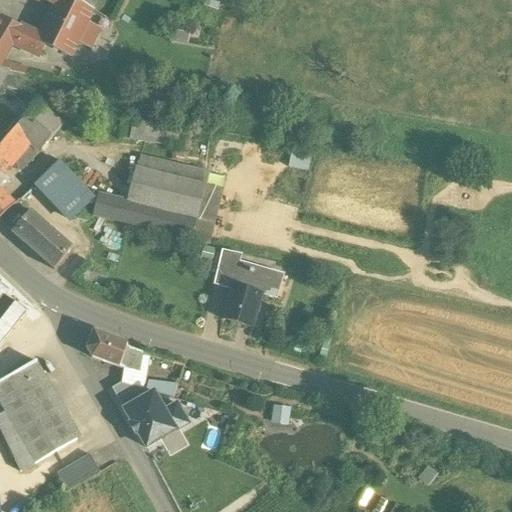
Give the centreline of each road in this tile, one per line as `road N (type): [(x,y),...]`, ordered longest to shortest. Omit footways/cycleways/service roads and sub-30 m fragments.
road 1 (tertiary): [(511,443),(60,303)]
road 2 (residential): [(162,511),(66,345),(60,303)]
